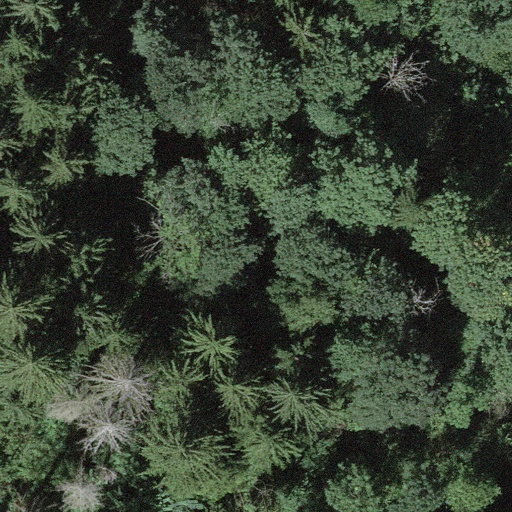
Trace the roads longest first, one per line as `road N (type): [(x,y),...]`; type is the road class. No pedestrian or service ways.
road 1 (motorway): [(0,76),(354,511)]
road 2 (motorway): [(511,230),(322,0)]
